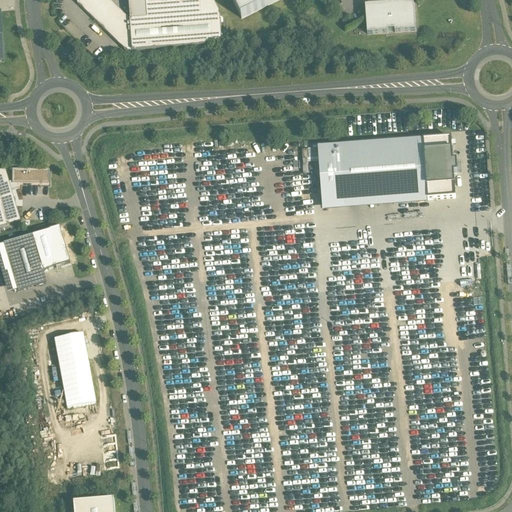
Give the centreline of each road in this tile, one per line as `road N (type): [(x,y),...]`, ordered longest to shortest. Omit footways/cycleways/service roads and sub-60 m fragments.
road 1 (unclassified): [(65,137),(125,347),(145,511)]
road 2 (tertiary): [(85,118),(269,94)]
road 3 (tertiary): [(269,94),(84,99)]
road 4 (tertiary): [(323,90),(471,91)]
road 5 (tertiary): [(469,72),(323,90)]
road 6 (unclassified): [(511,252),(499,107)]
